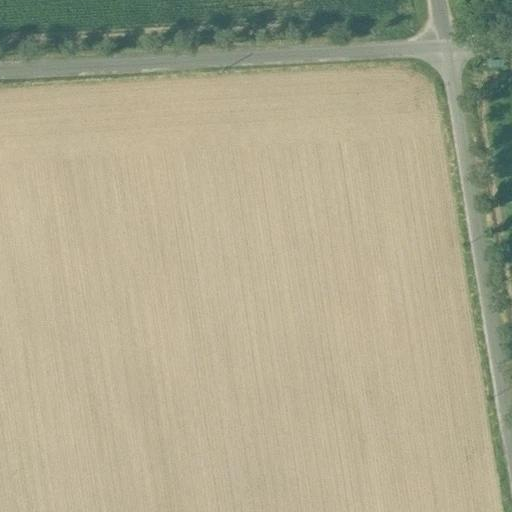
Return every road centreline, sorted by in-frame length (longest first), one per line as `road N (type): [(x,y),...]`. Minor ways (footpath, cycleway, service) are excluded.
road 1 (unclassified): [(443,48),(0,69)]
road 2 (unclassified): [(511,478),(443,48)]
